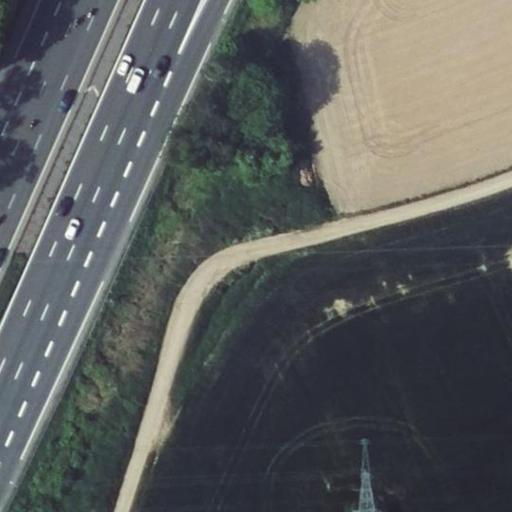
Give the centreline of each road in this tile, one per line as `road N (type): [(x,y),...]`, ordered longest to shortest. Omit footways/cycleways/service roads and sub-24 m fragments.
road 1 (motorway): [(0,395),(98,171)]
road 2 (motorway): [(91,0),(0,207)]
road 3 (motorway): [(98,171),(172,77),(218,0)]
road 4 (motorway): [(98,171),(174,0)]
